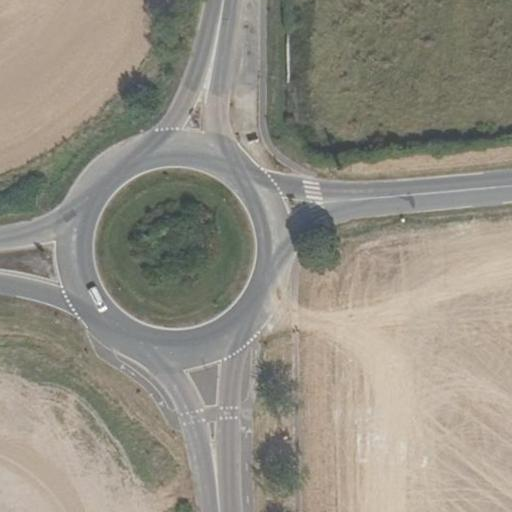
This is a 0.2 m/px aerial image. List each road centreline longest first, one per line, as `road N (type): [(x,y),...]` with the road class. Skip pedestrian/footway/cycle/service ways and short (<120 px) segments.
road 1 (tertiary): [(511,185),(329,202)]
road 2 (tertiary): [(218,497),(229,384),(248,319)]
road 3 (tertiary): [(135,342),(190,412),(218,497)]
road 4 (tertiary): [(218,29),(185,107),(146,152)]
road 5 (tertiary): [(228,164),(214,118),(218,29)]
road 6 (tertiary): [(135,342),(191,350),(248,319)]
road 7 (tertiary): [(85,202),(73,254),(98,315)]
